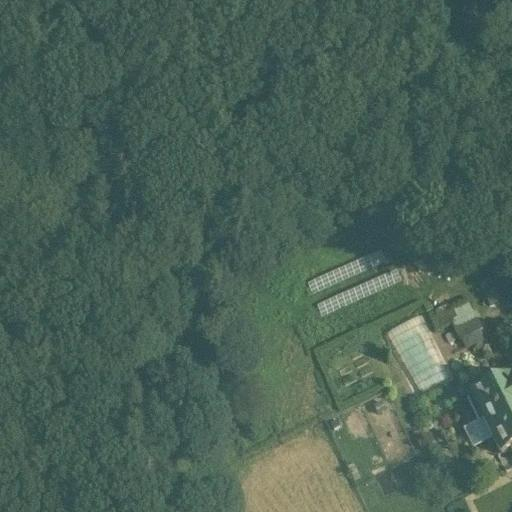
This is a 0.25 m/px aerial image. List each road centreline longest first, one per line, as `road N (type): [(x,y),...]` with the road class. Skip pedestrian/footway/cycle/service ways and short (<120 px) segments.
road 1 (track): [(497,99),(408,142),(379,172),(282,206),(193,201),(35,287),(0,193)]
road 2 (track): [(511,221),(460,272),(424,275),(379,172)]
road 3 (track): [(65,511),(0,382)]
road 4 (track): [(449,0),(511,129)]
